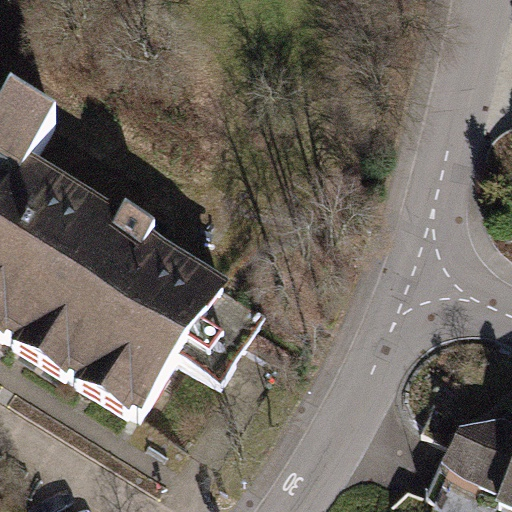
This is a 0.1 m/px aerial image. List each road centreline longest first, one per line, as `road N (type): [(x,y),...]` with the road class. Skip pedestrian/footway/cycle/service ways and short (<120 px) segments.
road 1 (residential): [(425,276),(473,121),(485,0)]
road 2 (residential): [(290,511),(425,276)]
